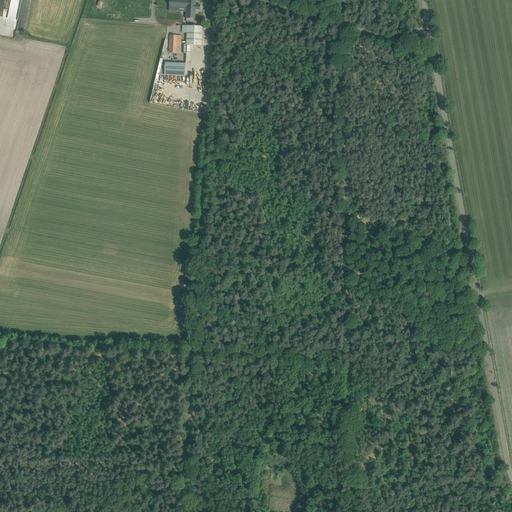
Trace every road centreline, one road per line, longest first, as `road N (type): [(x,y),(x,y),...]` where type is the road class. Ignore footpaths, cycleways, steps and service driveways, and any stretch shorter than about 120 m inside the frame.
road 1 (track): [(357,511),(338,0)]
road 2 (unclassified): [(511,476),(434,55)]
road 3 (track): [(195,309),(210,84)]
road 4 (unclassified): [(434,55),(266,0)]
